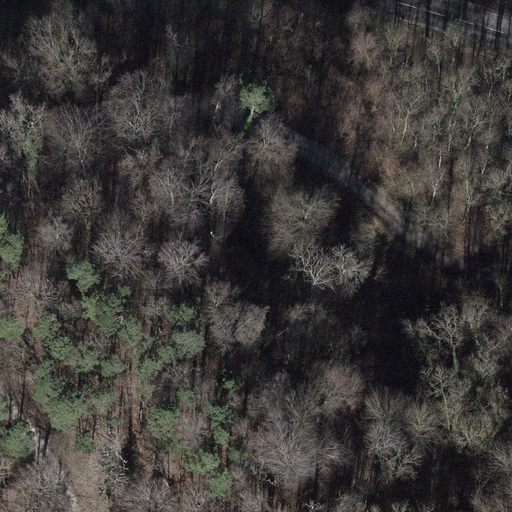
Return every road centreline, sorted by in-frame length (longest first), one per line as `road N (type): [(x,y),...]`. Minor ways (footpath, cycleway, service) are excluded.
road 1 (track): [(511,272),(453,257),(408,232),(322,156),(254,121),(191,102),(109,105),(0,134)]
road 2 (track): [(0,399),(72,511)]
road 3 (tertiary): [(389,0),(511,35)]
